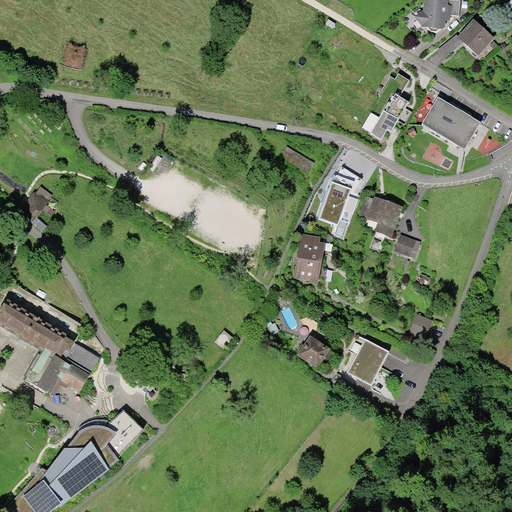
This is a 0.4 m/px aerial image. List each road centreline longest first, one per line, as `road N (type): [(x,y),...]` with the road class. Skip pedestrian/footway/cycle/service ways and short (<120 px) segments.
road 1 (residential): [(0,90),(307,133),(369,152),(412,179),(475,178),(511,159)]
road 2 (residential): [(511,159),(469,301),(416,405)]
road 3 (residential): [(511,123),(394,51)]
road 4 (track): [(416,405),(334,511)]
